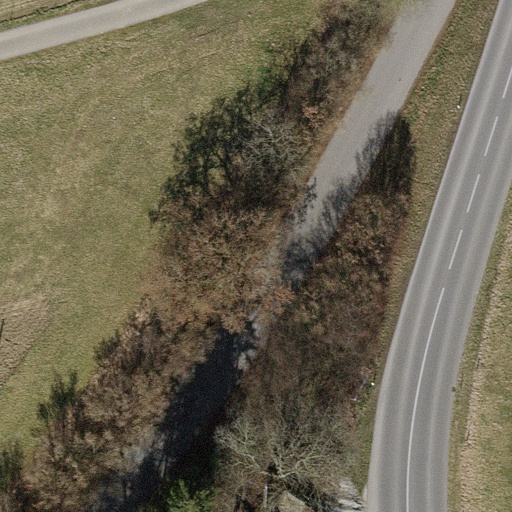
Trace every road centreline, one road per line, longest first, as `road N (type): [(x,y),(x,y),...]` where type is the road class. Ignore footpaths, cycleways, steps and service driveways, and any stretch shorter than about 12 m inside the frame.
road 1 (unclassified): [(433,0),(286,270),(115,511)]
road 2 (secondary): [(511,79),(420,388),(411,511)]
